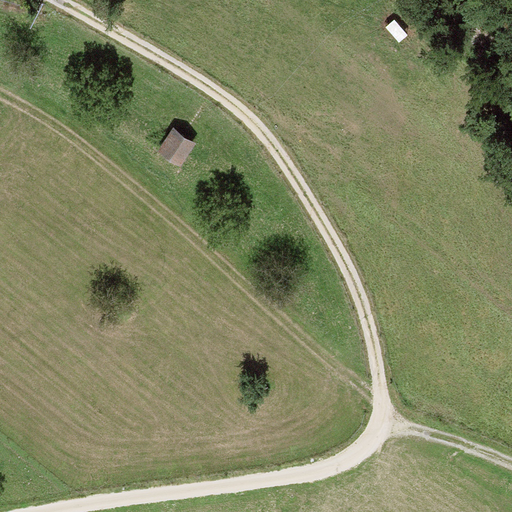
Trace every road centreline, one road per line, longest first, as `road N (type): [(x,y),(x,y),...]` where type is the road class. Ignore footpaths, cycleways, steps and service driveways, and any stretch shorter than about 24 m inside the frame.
road 1 (track): [(56,0),(208,85),(265,132),(333,236),(377,355),(380,417)]
road 2 (track): [(0,100),(105,166),(380,417)]
road 3 (track): [(380,417),(352,454),(331,466),(52,511)]
road 4 (track): [(511,467),(435,436),(392,429),(380,417)]
